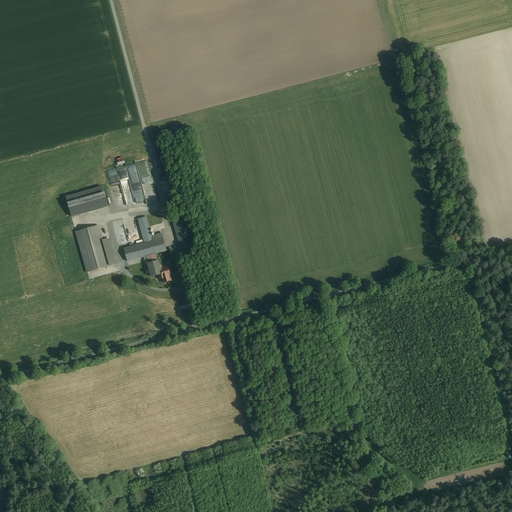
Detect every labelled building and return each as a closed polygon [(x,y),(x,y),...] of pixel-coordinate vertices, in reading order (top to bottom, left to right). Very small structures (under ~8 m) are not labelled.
[(153,151),(161,182),(169,180),(167,173),(163,174),(161,168),(162,168),(159,158),(161,158),(159,150),(153,151)] [(108,207),(102,187),(66,198),(72,217),(108,207)] [(146,256),(155,254),(166,251),(162,234),(152,236),(146,217),(138,220),(144,243),(124,249),(127,262),(146,256)] [(192,247),(185,219),(173,223),(181,251),(192,247)] [(103,241),(98,225),(76,232),(87,273),(110,266),(103,241)] [(103,241),(110,266),(116,265),(109,239),(103,241)] [(151,277),(158,275),(162,274),(159,266),(158,261),(157,261),(155,254),(146,256),(148,264),(151,277)] [(161,266),(159,266),(162,274),(158,275),(159,280),(162,279),(163,283),(171,281),(168,267),(162,269),(161,266)]
